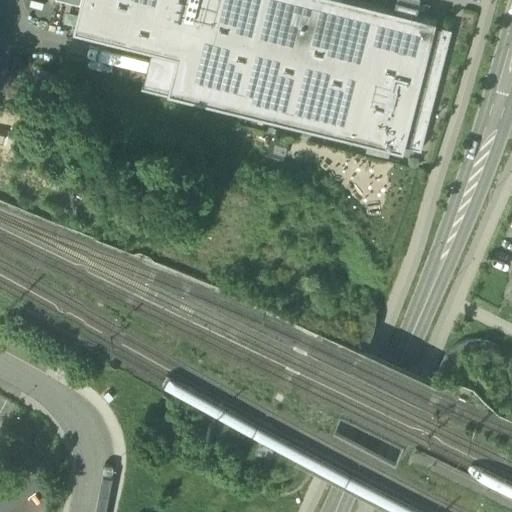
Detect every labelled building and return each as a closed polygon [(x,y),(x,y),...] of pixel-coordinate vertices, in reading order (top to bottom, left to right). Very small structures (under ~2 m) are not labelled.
[(75,30),(153,50),(179,56),(170,93),(405,153),(406,147),(411,148),(411,150),(422,152),(453,30),(442,27),(442,29),(437,27),(438,21),(417,16),(418,11),(419,11),(421,6),(420,6),(399,1),(398,1),(397,5),(397,6),(396,11),(354,0),(83,0),(83,2),(75,30)] [(143,86),(170,93),(179,56),(153,50),(143,86)] [(369,144),(366,154),(390,160),(392,150),(369,144)] [(33,465),(23,471),(35,490),(45,483),(33,465)] [(23,471),(13,478),(26,496),(35,490),(23,471)] [(13,478),(4,484),(17,503),(26,496),(13,478)] [(4,484),(0,486),(0,496),(8,508),(17,503),(4,484)] [(0,511),(2,511),(8,508),(0,496),(0,511)]
